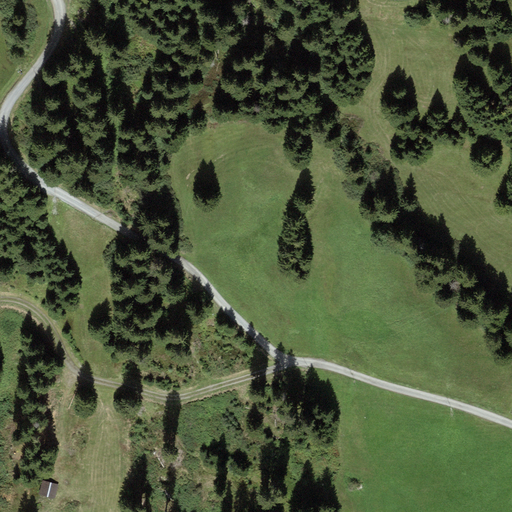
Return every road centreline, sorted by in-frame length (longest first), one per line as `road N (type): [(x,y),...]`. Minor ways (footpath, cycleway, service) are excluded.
road 1 (track): [(282,361),(175,257),(31,178),(13,148),(7,111),(60,27),(54,0)]
road 2 (track): [(0,303),(43,317),(75,392),(100,405),(182,406),(216,382),(282,361)]
road 3 (track): [(282,361),(334,367),(511,423)]
